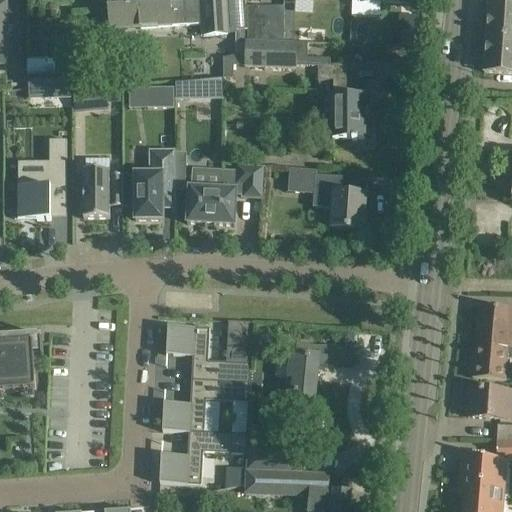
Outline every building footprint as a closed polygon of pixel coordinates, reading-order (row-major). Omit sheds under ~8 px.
[(220,0),(169,3),(169,0),(108,0),(110,15),(111,29),(141,27),(141,31),(172,29),(172,28),(203,25),(204,38),(226,37),(223,0),(220,0)] [(511,4),(489,3),(486,37),(511,39),(511,4)] [(247,8),(247,42),(284,42),(284,8),(247,8)] [(402,16),(402,33),(418,33),(418,17),(402,16)] [(236,32),(236,58),(245,58),(245,43),(245,32),(236,32)] [(511,39),(486,37),(484,74),(511,76),(511,39)] [(245,58),(244,69),(297,71),(298,45),(245,43),(245,58)] [(223,61),(223,80),(233,80),(233,59),(223,61)] [(346,99),(346,67),(330,67),(318,67),(318,68),(318,82),(333,82),(333,99),(332,99),(332,141),(357,141),(364,141),(364,138),(363,138),(363,110),(367,110),(367,99),(346,99)] [(70,76),(28,77),(28,97),(71,96),(70,76)] [(192,83),(175,84),(175,102),(191,101),(223,101),(223,80),(192,83)] [(174,91),(147,91),(147,111),(174,111),(174,91)] [(76,114),(108,111),(106,92),(74,95),(76,114)] [(50,179),(18,179),(18,221),(18,223),(37,223),(51,223),(51,210),(67,210),(67,143),(49,143),(50,179)] [(149,176),(135,176),(135,223),(163,223),(163,192),(175,192),(175,166),(175,152),(149,152),(149,176)] [(175,166),(175,192),(184,192),(185,167),(175,166)] [(219,192),(189,190),(187,226),(205,227),(205,228),(205,230),(207,230),(207,228),(207,227),(215,228),(214,229),(214,230),(216,230),(216,229),(216,228),(234,229),(237,189),(243,189),(243,200),(262,201),(264,170),(236,168),(236,175),(220,174),(219,192)] [(110,175),(110,173),(83,173),(83,175),(84,175),(84,193),(83,193),(83,206),(84,206),(84,220),(84,221),(110,221),(110,220),(109,220),(109,209),(123,209),(123,177),(109,177),(109,175),(110,175)] [(290,175),(289,196),(314,198),(313,208),(333,210),(332,231),(343,231),(363,233),(365,197),(338,195),(339,180),(343,180),(343,179),(323,178),(290,175)] [(511,312),(479,309),(475,347),(511,350),(511,312)] [(228,324),(228,325),(229,326),(229,334),(235,334),(235,338),(234,352),(251,353),(253,325),(228,324)] [(209,331),(168,329),(166,358),(193,359),(191,383),(250,386),(250,375),(251,367),(208,364),(209,331)] [(354,333),(340,333),(340,346),(354,346),(354,333)] [(0,395),(36,393),(32,339),(40,338),(40,339),(42,339),(42,337),(0,339),(0,395)] [(292,357),(289,383),(295,384),(293,406),(294,406),(292,419),(312,421),(313,408),(314,407),(313,407),(317,362),(333,362),(333,365),(357,364),(355,364),(355,351),(357,351),(318,351),(298,348),(298,347),(297,347),(296,357),(292,357)] [(511,360),(511,350),(475,347),(472,378),(506,381),(507,360),(511,360)] [(166,379),(189,378),(189,370),(174,371),(173,367),(166,367),(166,379)] [(250,386),(249,395),(261,395),(262,376),(250,375),(250,386)] [(164,405),(163,434),(247,438),(247,437),(204,435),(206,403),(249,405),(249,395),(250,386),(191,383),(190,407),(164,405)] [(511,394),(469,391),(467,420),(510,423),(511,412),(511,411),(511,394)] [(497,443),(511,442),(511,427),(498,427),(497,443)] [(247,446),(247,438),(204,436),(189,435),(187,459),(161,457),(160,486),(201,488),(203,455),(246,457),(246,451),(247,446)] [(462,457),(460,487),(467,487),(464,511),(501,511),(502,507),(490,506),(491,492),(503,493),(506,462),(511,462),(511,442),(497,443),(497,444),(497,460),(462,457)] [(246,457),(245,474),(304,475),(304,471),(305,448),(247,446),(246,451),(246,457)] [(226,470),(225,492),(244,489),(245,471),(226,470)] [(245,474),(244,496),(310,499),(308,511),(349,511),(351,495),(333,493),(329,492),(329,476),(304,475),(245,474)]
